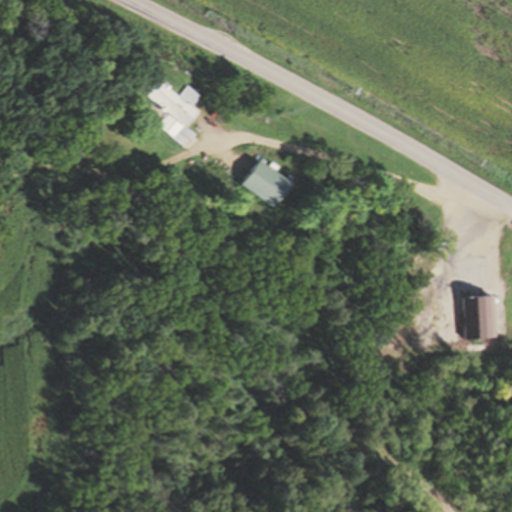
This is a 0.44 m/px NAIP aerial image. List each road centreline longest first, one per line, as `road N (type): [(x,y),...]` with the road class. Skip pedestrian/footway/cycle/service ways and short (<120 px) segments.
road 1 (secondary): [(511,205),(325,97),(130,0)]
road 2 (track): [(452,189),(431,257),(360,396),(377,448),(448,511)]
